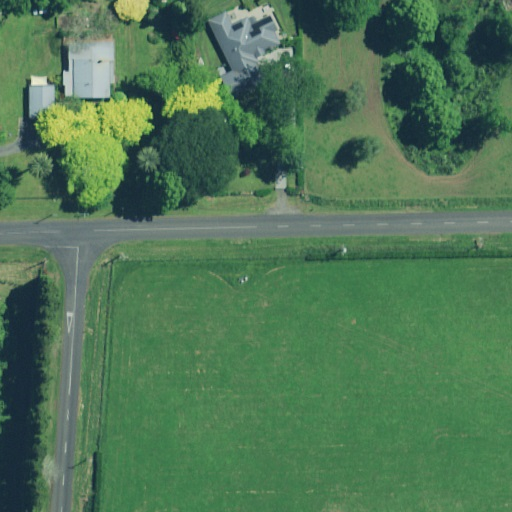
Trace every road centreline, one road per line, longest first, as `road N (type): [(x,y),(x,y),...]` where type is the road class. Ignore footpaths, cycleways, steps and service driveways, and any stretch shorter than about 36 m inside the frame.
road 1 (unclassified): [(511,223),(80,232)]
road 2 (unclassified): [(80,232),(60,511)]
